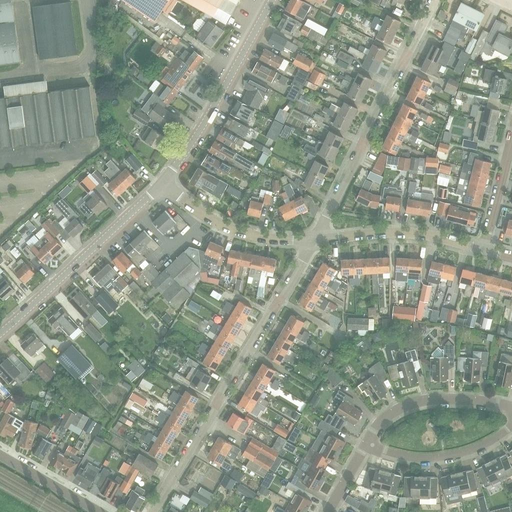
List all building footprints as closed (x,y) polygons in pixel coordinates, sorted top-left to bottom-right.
[(0,0),(0,64),(20,62),(11,0),(0,0)] [(123,0),(155,21),(169,1),(169,0),(183,0),(226,24),(239,1),(238,1),(237,4),(229,0),(123,0)] [(310,5),(300,0),(291,0),(286,10),(303,19),(310,5)] [(400,9),(402,5),(403,5),(405,0),(398,0),(395,7),(392,13),(401,17),(404,11),(400,9)] [(40,59),(77,54),(70,2),(33,7),(40,59)] [(341,15),(345,6),(339,2),(335,11),(337,12),(334,18),(338,20),(340,14),(341,15)] [(465,25),(473,9),(462,3),(454,19),(453,19),(442,41),(454,46),(458,38),(465,25)] [(465,25),(458,38),(463,40),(469,27),(476,30),(484,15),(473,9),(465,25)] [(223,31),(210,20),(212,17),(205,13),(201,18),(197,19),(193,24),(194,29),(198,32),(196,36),(211,47),(223,31)] [(298,22),(283,14),(276,28),(291,37),(293,32),(297,34),(300,27),(302,28),(300,32),(312,38),(315,32),(309,28),(298,22)] [(372,21),(395,33),(401,22),(388,15),(385,21),(375,16),(372,21)] [(390,43),(395,33),(372,21),(370,26),(380,31),(377,37),(390,43)] [(478,41),(476,47),(470,58),(476,61),(479,54),(482,55),(483,52),(492,56),(496,49),(508,55),(511,47),(511,40),(503,36),(508,26),(497,21),(491,34),(484,30),(478,41)] [(313,22),(309,28),(315,32),(323,36),(327,29),(313,22)] [(292,43),(273,33),(268,43),(282,50),(283,48),(295,53),(298,46),(297,46),(292,43)] [(174,36),(171,40),(176,44),(179,40),(174,36)] [(471,55),(478,41),(472,38),(465,52),(470,54),(471,55)] [(356,49),(381,62),(386,51),(373,44),(370,51),(358,44),(356,49)] [(427,57),(438,62),(441,56),(449,59),(454,49),(445,44),(442,49),(433,45),(427,57)] [(160,45),(155,52),(161,56),(167,49),(160,45)] [(381,62),(356,49),(350,46),(347,52),(365,61),(362,66),(376,72),(381,62)] [(278,69),(284,59),(265,49),(260,59),(278,69)] [(194,51),(192,54),(185,50),(179,58),(194,69),(203,58),(194,51)] [(337,57),(351,64),(354,57),(340,50),(337,57)] [(461,50),(458,57),(466,61),(470,54),(465,52),(461,50)] [(312,62),(313,61),(298,53),(293,63),(308,71),(312,73),(316,64),(312,62)] [(348,64),(332,56),(328,62),(336,66),(336,64),(346,69),(348,64)] [(427,57),(421,69),(439,78),(442,73),(439,71),(442,65),(440,64),(438,62),(427,57)] [(186,81),(194,69),(179,58),(170,70),(172,71),(177,74),(186,81)] [(280,74),(276,72),(258,63),(253,72),(271,82),(273,78),(277,80),(280,74)] [(134,65),(131,69),(137,74),(140,70),(134,65)] [(299,67),(293,80),(303,85),(304,84),(306,80),(310,73),(299,67)] [(489,97),(498,99),(500,93),(503,93),(506,80),(494,77),(495,71),(486,69),(483,81),(492,83),(489,97)] [(177,74),(172,71),(170,70),(163,79),(170,84),(168,86),(177,92),(186,81),(177,74)] [(320,85),(325,75),(314,70),(309,80),(320,85)] [(346,75),(346,76),(340,72),(338,76),(353,84),(367,91),(372,80),(359,73),(356,80),(351,77),(346,75)] [(471,80),(473,75),(466,72),(464,78),(471,80)] [(277,80),(283,83),(287,77),(281,73),(277,80)] [(367,91),(353,84),(338,76),(338,77),(344,80),(341,85),(351,90),(348,95),(361,102),(367,91)] [(412,87),(425,94),(431,83),(418,76),(412,87)] [(258,108),(269,87),(250,77),(245,87),(249,90),(244,101),(258,108)] [(47,78),(3,81),(4,91),(48,88),(47,78)] [(295,101),(303,85),(293,80),(290,87),(291,87),(286,97),(295,101)] [(456,84),(448,80),(445,85),(454,89),(456,84)] [(308,81),(305,86),(315,91),(318,86),(308,81)] [(177,92),(168,86),(166,88),(160,83),(153,93),(168,104),(177,92)] [(140,84),(136,89),(143,95),(147,89),(140,84)] [(186,84),(184,89),(192,93),(195,89),(186,84)] [(445,85),(443,90),(451,95),(451,94),(455,96),(457,91),(454,89),(445,85)] [(0,148),(96,135),(89,86),(0,97),(0,148)] [(420,105),(425,94),(412,87),(406,98),(420,105)] [(168,104),(153,93),(157,95),(149,106),(154,109),(149,115),(166,127),(174,116),(163,108),(167,104),(168,104)] [(300,94),(297,98),(306,104),(309,100),(300,94)] [(476,122),(495,126),(499,111),(486,107),(488,100),(474,97),(473,105),(480,107),(479,110),(477,110),(474,121),(476,121),(476,122)] [(248,122),(255,109),(238,100),(230,113),(248,122)] [(290,101),(284,112),(289,115),(295,103),(290,101)] [(329,109),(352,120),(357,109),(344,102),(341,108),(332,104),(329,109)] [(424,107),(431,110),(433,105),(426,102),(424,107)] [(398,115),(411,121),(417,110),(404,104),(398,115)] [(352,120),(329,109),(324,106),(322,111),(327,114),(336,118),(334,124),(347,131),(352,120)] [(146,125),(150,118),(136,110),(132,116),(146,125)] [(313,118),(323,122),(325,118),(315,113),(313,118)] [(398,115),(393,125),(406,132),(411,121),(398,115)] [(246,137),(250,128),(229,116),(224,125),(246,137)] [(320,129),(323,124),(308,116),(305,122),(320,129)] [(274,119),(270,127),(280,132),(284,124),(274,119)] [(492,142),(495,126),(476,122),(473,133),(475,133),(473,141),(464,139),(462,146),(476,150),(478,142),(477,142),(478,139),(492,142)] [(285,124),(280,134),(287,138),(292,128),(285,124)] [(415,142),(417,137),(411,134),(393,125),(388,136),(401,143),(403,137),(408,140),(409,139),(415,142)] [(157,149),(165,136),(149,126),(141,139),(157,149)] [(216,139),(233,148),(235,144),(242,147),(242,146),(251,151),(254,146),(251,145),(251,144),(245,141),(244,141),(222,129),(216,139)] [(332,145),(338,148),(343,138),(330,131),(324,142),(331,146),(332,145)] [(395,154),(401,143),(388,136),(382,147),(395,154)] [(251,145),(254,146),(270,155),(273,148),(271,147),(270,149),(253,140),(251,144),(251,145)] [(315,155),(317,152),(332,159),(338,148),(332,145),(331,146),(324,142),(319,140),(315,147),(306,143),(303,149),(309,152),(315,155)] [(254,163),(239,155),(215,141),(209,151),(224,160),(226,155),(251,170),(254,163)] [(442,144),(439,157),(445,159),(449,146),(442,144)] [(386,160),(389,156),(381,152),(378,156),(386,160)] [(142,164),(133,154),(126,160),(135,171),(142,164)] [(232,167),(226,164),(222,161),(221,162),(208,154),(201,164),(215,173),(218,169),(228,175),(228,174),(232,167)] [(376,161),(384,165),(386,160),(378,156),(376,161)] [(402,157),(402,158),(399,157),(397,169),(409,171),(409,169),(411,159),(409,159),(409,157),(402,157)] [(409,169),(417,170),(419,158),(411,157),(411,159),(409,169)] [(425,167),(424,173),(437,174),(438,168),(438,158),(426,157),(426,159),(425,167)] [(473,169),(484,172),(488,174),(491,162),(476,158),(473,169)] [(127,187),(136,179),(126,168),(122,172),(111,160),(106,164),(109,167),(110,169),(127,187)] [(316,174),(323,177),(329,167),(316,160),(310,172),(316,175),(316,174)] [(384,165),(376,161),(374,165),(383,170),(385,166),(384,165)] [(438,172),(450,175),(451,166),(440,164),(438,172)] [(374,165),(371,170),(380,175),(383,170),(374,165)] [(127,187),(110,169),(109,167),(104,172),(112,181),(108,184),(118,195),(127,187)] [(232,167),(228,174),(234,177),(237,170),(232,167)] [(485,184),(488,174),(473,169),(462,167),(461,172),(462,172),(461,178),(485,184)] [(210,175),(199,168),(191,181),(200,186),(220,197),(227,184),(210,175)] [(102,186),(107,182),(96,170),(91,175),(102,186)] [(380,184),(383,177),(370,171),(367,178),(380,184)] [(318,188),(323,177),(316,174),(316,175),(310,172),(305,182),(318,188)] [(92,189),(96,186),(99,183),(90,173),(87,176),(79,183),(92,197),(86,203),(97,214),(107,205),(92,189)] [(437,184),(447,186),(449,175),(439,173),(437,184)] [(482,196),(485,184),(461,178),(460,178),(464,179),(463,184),(458,183),(457,189),(482,196)] [(280,190),(280,180),(272,180),(272,190),(280,190)] [(301,196),(295,199),(293,195),(292,195),(289,189),(290,189),(286,181),(282,182),(283,187),(297,214),(308,209),(301,196)] [(380,196),(373,195),(367,192),(371,184),(365,182),(362,189),(361,189),(356,200),(368,205),(378,207),(380,196)] [(286,220),(297,214),(283,187),(281,188),(283,192),(281,193),(284,199),(283,200),(286,204),(279,207),(286,220)] [(384,188),(382,198),(387,199),(385,208),(398,210),(402,191),(396,190),(396,188),(388,187),(388,188),(384,188)] [(440,188),(439,198),(445,199),(447,189),(440,188)] [(63,189),(58,194),(62,198),(68,193),(63,189)] [(269,204),(272,196),(273,191),(261,189),(259,196),(259,198),(252,196),(251,200),(250,202),(250,203),(249,207),(248,210),(248,213),(260,216),(263,203),(269,204)] [(479,207),(482,196),(457,189),(456,194),(466,196),(464,203),(479,207)] [(237,190),(234,195),(242,199),(245,194),(237,190)] [(409,191),(405,211),(417,213),(420,196),(413,195),(414,192),(409,191)] [(420,196),(417,213),(429,215),(432,196),(433,194),(421,192),(420,196)] [(78,216),(68,205),(62,198),(54,205),(70,223),(65,227),(73,236),(83,227),(75,219),(78,216)] [(233,201),(229,208),(234,210),(238,204),(233,201)] [(437,213),(440,213),(447,215),(450,204),(450,203),(439,201),(437,213)] [(447,215),(446,219),(466,225),(467,223),(473,225),(475,216),(469,214),(469,213),(456,210),(457,206),(450,204),(447,215)] [(165,210),(153,222),(164,233),(166,232),(173,225),(179,232),(187,224),(183,219),(178,214),(173,219),(165,210)] [(47,220),(59,233),(64,229),(55,219),(51,223),(47,219),(47,220)] [(36,228),(28,220),(24,223),(31,232),(36,228)] [(54,238),(59,233),(47,220),(42,225),(48,232),(39,240),(53,255),(62,247),(54,238)] [(152,238),(144,230),(130,243),(124,249),(139,265),(146,259),(142,255),(150,248),(154,252),(159,246),(152,238)] [(9,239),(1,247),(6,251),(14,244),(9,239)] [(45,263),(53,255),(39,240),(31,247),(28,244),(22,250),(31,260),(37,255),(45,263)] [(216,264),(223,247),(210,241),(205,253),(199,250),(202,272),(207,271),(211,262),(216,264)] [(15,246),(10,250),(16,257),(21,253),(15,246)] [(183,287),(192,278),(195,282),(200,276),(197,273),(201,270),(198,250),(189,247),(160,274),(150,262),(140,271),(151,283),(151,282),(175,308),(190,294),(183,287)] [(235,283),(236,279),(237,276),(242,252),(230,249),(226,268),(233,269),(230,282),(235,283)] [(142,273),(132,263),(121,251),(112,260),(123,272),(126,269),(135,279),(142,273)] [(251,266),(253,254),(242,252),(237,276),(241,277),(244,265),(251,266)] [(258,286),(265,256),(253,254),(251,266),(249,273),(256,274),(254,285),(258,286)] [(273,276),(274,271),(276,259),(265,256),(256,296),(263,297),(265,287),(267,275),(273,276)] [(383,283),(382,272),(389,272),(389,257),(377,258),(378,277),(378,283),(383,283)] [(396,270),(395,281),(407,281),(408,271),(409,258),(397,257),(396,270)] [(24,282),(34,273),(21,258),(17,262),(18,264),(13,269),(16,273),(24,282)] [(378,283),(378,277),(377,258),(366,259),(366,273),(372,272),(373,294),(379,293),(378,283)] [(408,271),(408,279),(421,280),(421,273),(422,259),(409,258),(408,271)] [(354,273),(353,259),(341,260),(342,274),(354,273)] [(359,273),(366,273),(366,259),(353,259),(354,273),(354,278),(355,285),(359,284),(359,273)] [(439,284),(444,264),(432,261),(426,281),(439,284)] [(317,272),(329,280),(335,269),(323,262),(317,272)] [(130,288),(127,285),(128,285),(108,264),(95,276),(93,278),(101,286),(103,284),(107,288),(114,282),(122,290),(125,293),(130,288)] [(439,284),(441,277),(448,278),(446,286),(451,287),(456,267),(444,264),(439,284)] [(0,295),(4,299),(14,290),(0,274),(0,272),(2,270),(0,267),(0,295)] [(473,285),(476,272),(463,269),(460,282),(467,283),(464,295),(470,297),(473,285)] [(323,290),(329,280),(317,272),(311,283),(323,290)] [(484,295),(489,276),(476,272),(473,285),(480,287),(477,297),(483,299),(484,295)] [(499,292),(502,279),(489,276),(484,295),(497,298),(498,292),(499,292)] [(499,292),(511,295),(511,293),(511,281),(502,279),(499,292)] [(145,293),(133,280),(129,285),(140,297),(145,293)] [(339,286),(339,285),(333,282),(330,287),(336,290),(339,286)] [(311,283),(305,293),(327,306),(329,302),(319,296),(323,290),(311,283)] [(428,303),(431,290),(422,288),(419,300),(416,314),(416,315),(422,317),(425,302),(428,303)] [(95,298),(109,314),(118,305),(104,290),(95,298)] [(69,301),(86,320),(91,315),(97,310),(79,291),(69,301)] [(314,305),(324,310),(327,306),(305,293),(298,303),(311,311),(314,305)] [(191,300),(187,307),(196,313),(201,306),(191,300)] [(224,306),(245,318),(252,308),(239,300),(236,307),(227,301),(224,306)] [(329,302),(327,306),(331,308),(335,310),(337,306),(329,302)] [(239,328),(245,318),(224,306),(222,310),(230,315),(227,321),(239,328)] [(62,307),(48,319),(56,328),(59,325),(69,335),(78,326),(69,316),(62,307)] [(393,307),(392,320),(404,321),(405,308),(393,307)] [(448,309),(442,307),(439,317),(446,318),(448,309)] [(405,308),(404,321),(415,321),(416,308),(405,308)] [(454,323),(457,311),(448,309),(446,318),(445,321),(454,323)] [(97,310),(91,315),(96,320),(101,315),(97,310)] [(166,313),(161,316),(167,323),(172,319),(166,313)] [(474,328),(476,315),(468,313),(465,326),(474,328)] [(286,325),(298,333),(304,322),(292,315),(286,325)] [(489,329),(492,319),(484,317),(481,327),(489,329)] [(367,330),(368,319),(348,318),(347,329),(367,330)] [(227,321),(223,327),(210,319),(207,323),(233,339),(239,328),(227,321)] [(84,329),(96,342),(102,336),(90,323),(84,329)] [(227,349),(233,339),(207,323),(205,327),(218,336),(215,341),(227,349)] [(292,343),(298,333),(286,325),(279,335),(292,343)] [(497,332),(496,333),(503,335),(504,328),(498,327),(497,332)] [(46,347),(43,344),(33,333),(21,345),(31,356),(35,351),(38,355),(46,347)] [(288,349),(292,343),(279,335),(273,346),(295,359),(298,354),(288,349)] [(500,335),(498,344),(506,346),(508,336),(500,335)] [(221,359),(227,349),(215,341),(209,351),(221,359)] [(104,342),(99,346),(106,354),(111,350),(104,342)] [(200,346),(206,350),(208,345),(202,342),(200,346)] [(76,378),(90,364),(72,344),(57,358),(76,378)] [(200,346),(197,351),(206,356),(202,362),(214,369),(221,359),(209,351),(209,352),(206,350),(200,346)] [(293,363),(295,359),(273,346),(267,356),(279,364),(283,358),(293,363)] [(432,357),(430,357),(430,371),(433,371),(433,380),(448,380),(448,364),(454,364),(454,346),(443,346),(443,349),(440,349),(438,347),(432,354),(432,357)] [(414,367),(420,365),(415,349),(405,352),(408,361),(387,367),(391,380),(401,377),(403,386),(418,382),(414,367)] [(473,351),(473,358),(458,357),(457,370),(465,371),(464,380),(479,381),(480,366),(487,367),(488,352),(473,351)] [(511,355),(501,353),(494,384),(509,387),(511,373),(511,355)] [(328,356),(324,361),(329,364),(333,359),(328,356)] [(0,364),(0,373),(9,383),(17,376),(21,381),(31,372),(21,362),(16,367),(7,358),(0,364)] [(174,374),(172,377),(188,387),(191,382),(203,389),(210,376),(195,367),(198,363),(189,358),(186,363),(192,366),(185,377),(175,372),(174,373),(174,374)] [(371,376),(358,385),(362,392),(364,391),(367,395),(369,394),(375,402),(387,393),(378,380),(386,374),(380,361),(369,368),(368,373),(371,376)] [(46,382),(55,374),(44,362),(35,370),(46,382)] [(269,381),(275,370),(263,363),(257,374),(269,381)] [(140,364),(133,371),(138,376),(145,369),(140,364)] [(343,380),(331,366),(326,376),(335,386),(343,380)] [(263,391),(269,381),(257,374),(251,383),(263,391)] [(122,385),(130,390),(132,386),(124,381),(122,385)] [(0,382),(0,394),(4,400),(10,394),(3,386),(2,385),(0,382)] [(260,396),(263,391),(251,383),(245,394),(266,407),(269,402),(260,396)] [(91,385),(88,387),(93,394),(96,392),(91,385)] [(170,395),(192,408),(198,397),(186,390),(182,396),(173,390),(170,395)] [(361,415),(362,412),(350,404),(353,399),(339,390),(333,399),(341,403),(335,413),(341,417),(340,419),(345,422),(347,420),(354,425),(359,418),(361,418),(361,415)] [(132,392),(129,398),(144,407),(147,401),(132,392)] [(158,398),(163,401),(166,394),(161,392),(158,398)] [(264,411),(266,407),(245,394),(238,404),(250,412),(254,406),(264,411)] [(186,418),(192,408),(170,395),(168,399),(177,405),(173,410),(186,418)] [(144,407),(129,398),(124,406),(131,410),(132,408),(136,410),(137,408),(139,409),(137,412),(141,414),(142,412),(144,413),(147,408),(144,407)] [(24,422),(8,413),(14,403),(7,399),(1,410),(6,412),(0,422),(0,433),(4,436),(6,432),(12,436),(17,428),(22,431),(24,422)] [(173,410),(170,416),(152,406),(150,410),(158,415),(179,428),(186,418),(173,410)] [(71,423),(76,413),(69,409),(55,434),(62,438),(71,423)] [(82,430),(89,417),(78,411),(76,413),(71,423),(82,430)] [(296,411),(292,418),(297,421),(301,414),(296,411)] [(233,412),(227,423),(244,434),(253,420),(246,416),(244,419),(233,412)] [(173,438),(179,428),(158,415),(156,420),(164,425),(161,431),(173,438)] [(95,436),(96,435),(101,425),(90,418),(83,430),(95,436)] [(24,422),(22,431),(18,444),(31,447),(37,423),(25,419),(24,422)] [(316,439),(340,452),(345,442),(332,435),(336,428),(321,420),(317,427),(321,430),(316,439)] [(122,435),(128,425),(122,422),(117,433),(122,435)] [(286,437),(289,431),(277,424),(274,430),(286,437)] [(52,442),(45,439),(47,436),(46,436),(49,431),(40,426),(37,432),(43,435),(33,453),(43,458),(52,442)] [(167,448),(173,438),(161,431),(155,441),(167,448)] [(100,447),(104,440),(96,435),(95,436),(92,442),(100,447)] [(213,446),(226,454),(229,449),(237,454),(240,449),(219,436),(213,446)] [(277,455),(278,455),(280,450),(286,440),(279,436),(272,447),(270,448),(252,437),(248,444),(275,460),(277,455)] [(340,452),(316,439),(311,448),(310,447),(307,453),(327,464),(330,459),(334,461),(340,452)] [(161,459),(167,448),(155,441),(148,452),(161,459)] [(286,441),(283,447),(288,450),(291,444),(286,441)] [(268,470),(274,460),(248,444),(242,454),(268,470)] [(223,459),(226,454),(213,446),(207,456),(228,469),(231,464),(223,459)] [(69,453),(67,456),(60,468),(71,474),(81,457),(74,453),(76,449),(73,447),(69,453)] [(57,450),(50,462),(60,468),(67,456),(69,453),(65,450),(63,454),(57,450)] [(83,451),(81,455),(88,459),(90,454),(83,451)] [(151,476),(158,465),(139,453),(134,461),(132,465),(140,470),(151,476)] [(299,468),(323,481),(328,472),(324,469),(327,464),(307,453),(299,468)] [(500,480),(511,474),(511,468),(505,454),(490,461),(500,480)] [(275,460),(274,461),(280,464),(283,458),(278,455),(277,455),(275,460)] [(486,487),(500,480),(490,461),(476,468),(486,487)] [(130,464),(124,475),(127,476),(124,481),(126,481),(131,485),(140,470),(132,465),(130,464)] [(80,467),(75,476),(90,485),(97,472),(86,466),(84,469),(80,467)] [(100,473),(98,471),(92,481),(102,487),(100,490),(111,497),(122,478),(117,475),(114,480),(108,477),(111,471),(104,467),(100,473)] [(379,492),(385,471),(370,467),(364,487),(379,492)] [(229,476),(235,480),(239,482),(244,474),(234,468),(229,476)] [(318,491),(323,481),(299,468),(290,482),(289,481),(301,489),(304,483),(318,491)] [(457,473),(461,494),(477,490),(472,470),(457,473)] [(385,471),(379,492),(395,496),(401,475),(385,471)] [(447,504),(454,503),(452,496),(461,494),(457,473),(441,477),(447,504)] [(235,480),(229,476),(225,474),(220,482),(226,486),(225,487),(230,490),(235,480)] [(420,498),(421,476),(405,476),(404,497),(420,498)] [(436,504),(436,498),(437,477),(421,476),(420,498),(420,504),(436,504)] [(298,494),(301,489),(289,481),(285,487),(295,493),(290,502),(306,511),(312,502),(298,494)] [(256,493),(240,483),(236,490),(252,499),(256,493)] [(136,511),(145,497),(141,495),(144,490),(137,485),(134,490),(132,489),(129,495),(131,496),(125,505),(136,511)] [(261,486),(259,490),(266,494),(268,490),(261,486)] [(189,498),(206,508),(213,494),(207,490),(204,496),(194,490),(189,498)] [(177,499),(183,502),(185,496),(180,493),(177,499)] [(484,497),(478,498),(480,509),(487,507),(484,498),(484,497)] [(305,511),(306,511),(290,502),(285,511),(277,506),(273,511),(305,511)] [(370,511),(372,509),(360,502),(357,508),(363,511),(370,511)]
